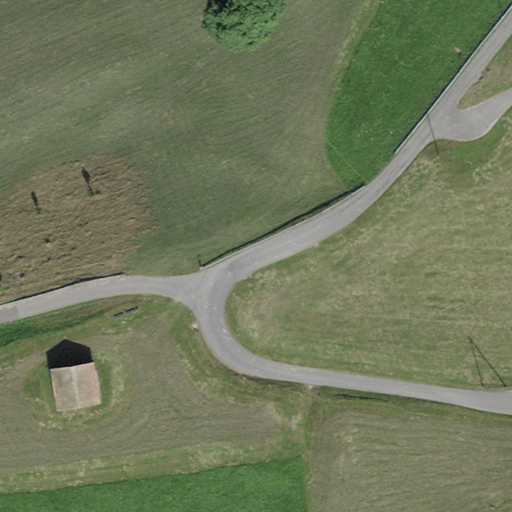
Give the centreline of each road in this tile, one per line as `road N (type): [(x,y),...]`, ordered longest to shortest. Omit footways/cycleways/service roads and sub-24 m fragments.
road 1 (residential): [(511,20),(380,190),(219,278),(209,325),(244,368),(511,406)]
road 2 (track): [(215,298),(142,283),(83,290),(0,316)]
